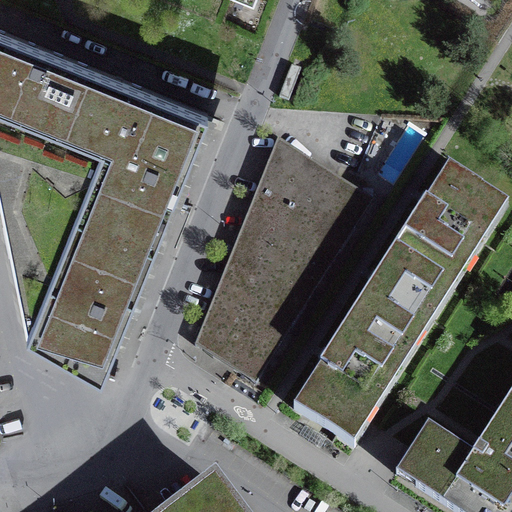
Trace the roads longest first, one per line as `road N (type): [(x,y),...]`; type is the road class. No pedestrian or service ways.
road 1 (residential): [(295,0),(152,357)]
road 2 (residential): [(395,511),(152,357)]
